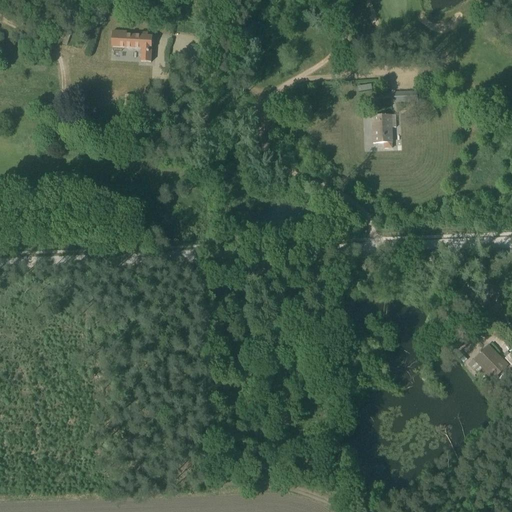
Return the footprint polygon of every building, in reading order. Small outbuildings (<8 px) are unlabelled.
[(43,37),(47,38),(52,26),(47,24),(43,37)] [(62,44),(66,46),(70,34),(66,33),(62,44)] [(147,37),(112,35),(111,48),(146,50),(147,37)] [(417,92),(393,93),(394,103),(417,102),(417,92)] [(124,110),(132,110),(133,96),(125,96),(124,110)] [(371,117),(373,144),(384,144),(384,149),(392,149),(392,143),(393,143),(392,128),(396,128),(396,116),(371,117)] [(508,366),(488,346),(470,364),(478,372),(481,369),(493,381),(508,366)]
